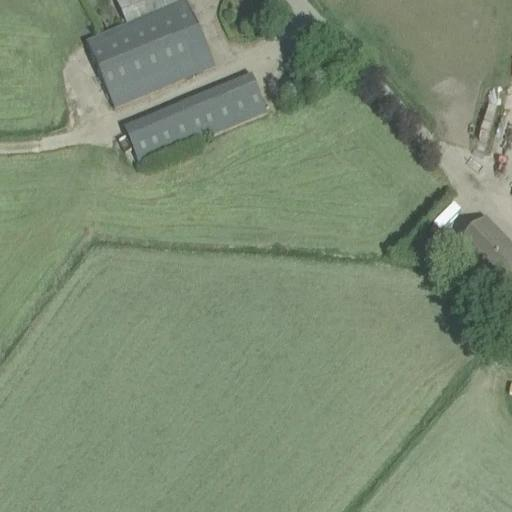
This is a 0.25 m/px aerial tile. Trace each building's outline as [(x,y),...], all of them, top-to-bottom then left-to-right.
[(126,26),(84,46),(114,111),(215,69),(183,0),(119,0),(115,2),(126,26)] [(267,115),(252,78),(124,131),(140,168),(267,115)] [(298,99),(298,97),(298,96),(296,94),(295,93),(293,92),(291,93),(289,94),(288,96),(288,97),(288,99),(289,101),(291,102),(293,103),(295,102),(296,101),(298,99)] [(498,143),(506,144),(511,111),(511,108),(504,107),(498,143)] [(511,247),(485,220),(455,250),(511,308),(511,248),(510,247),(511,247)]
